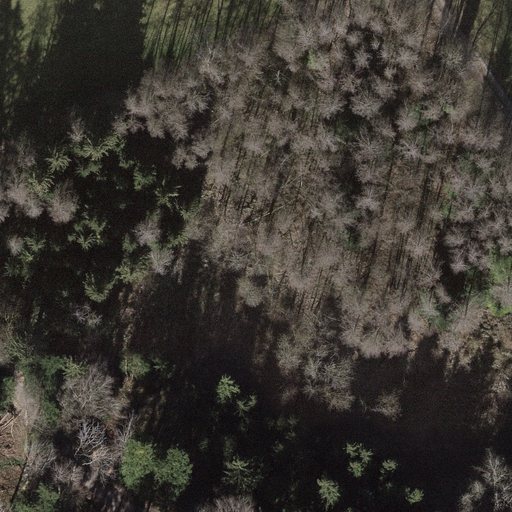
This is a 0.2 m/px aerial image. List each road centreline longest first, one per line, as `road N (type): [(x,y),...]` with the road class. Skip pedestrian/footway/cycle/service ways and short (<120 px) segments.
road 1 (track): [(0,321),(56,437),(117,511)]
road 2 (track): [(428,0),(435,21),(511,117)]
